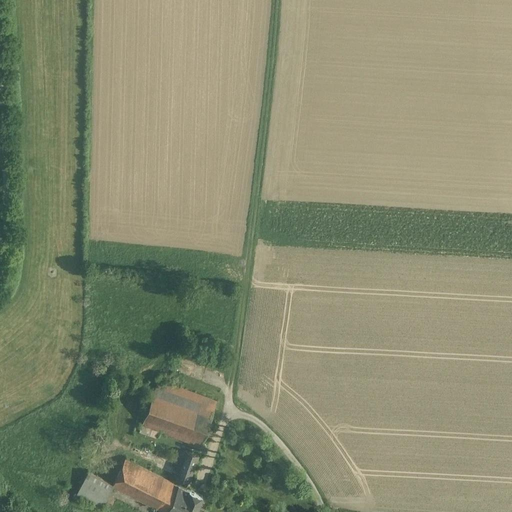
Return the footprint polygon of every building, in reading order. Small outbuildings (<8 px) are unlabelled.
[(215,408),(155,387),(141,426),(160,432),(201,447),(215,408)] [(160,432),(141,426),(139,433),(157,440),(160,432)] [(197,455),(186,451),(176,476),(188,481),(197,455)] [(174,483),(125,459),(113,485),(112,486),(112,487),(163,511),(165,511),(178,485),(174,483)] [(113,485),(87,472),(76,496),(101,509),(112,487),(112,486),(113,485)] [(188,481),(176,476),(174,483),(178,485),(185,488),(188,481)] [(223,480),(213,476),(210,482),(220,487),(223,480)] [(185,488),(178,485),(165,511),(194,511),(202,495),(189,489),(189,490),(185,488)]
